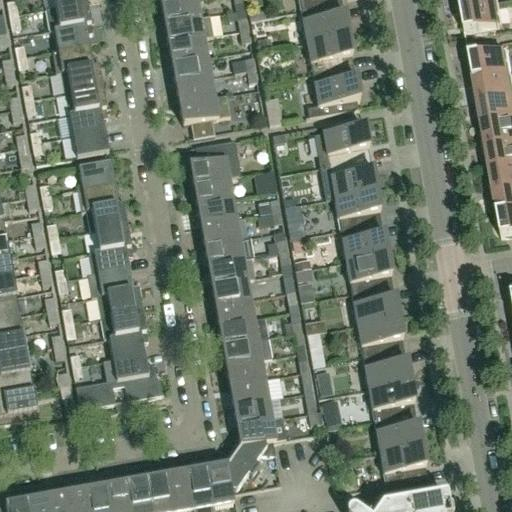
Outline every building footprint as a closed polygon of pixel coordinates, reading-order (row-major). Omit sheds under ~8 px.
[(87,7),(85,0),(52,0),(55,13),(87,7)] [(205,1),(205,0),(159,0),(161,9),(196,3),(205,1)] [(242,7),(240,0),(232,0),(234,8),(242,7)] [(342,9),(340,0),(297,0),(300,16),(342,9)] [(498,7),(497,0),(457,0),(460,14),(498,7)] [(200,23),(196,3),(161,9),(165,29),(200,23)] [(6,7),(9,21),(17,19),(15,5),(6,7)] [(508,12),(507,6),(498,7),(460,14),(465,37),(502,30),(500,14),(508,12)] [(90,28),(87,7),(55,13),(44,14),(47,35),(53,34),(58,33),(58,34),(90,28)] [(348,41),(342,9),(300,16),(306,48),(348,41)] [(263,14),(263,30),(279,30),(279,14),(263,14)] [(20,33),(17,19),(9,21),(11,35),(20,33)] [(209,21),(200,23),(165,29),(168,49),(204,43),(213,41),(209,21)] [(237,25),(239,36),(247,35),(245,23),(237,25)] [(89,51),(87,39),(92,38),(90,28),(58,34),(58,33),(53,34),(57,56),(89,51)] [(249,47),(247,35),(239,36),(241,48),(249,47)] [(354,72),(348,41),(306,48),(312,80),(354,72)] [(207,63),(204,43),(168,49),(172,69),(207,63)] [(14,53),(16,64),(25,62),(23,51),(14,53)] [(98,71),(96,61),(91,62),(89,51),(57,56),(52,57),(56,79),(61,78),(61,77),(98,71)] [(511,77),(507,54),(469,61),(473,84),(511,77)] [(27,73),(25,62),(16,64),(18,75),(27,73)] [(211,83),(207,63),(172,69),(175,89),(211,83)] [(244,65),(246,77),(254,75),(252,63),(244,65)] [(2,65),(4,77),(12,76),(10,64),(2,65)] [(102,92),(98,71),(61,77),(61,78),(65,99),(102,92)] [(359,105),(354,72),(312,80),(318,113),(307,114),(308,123),(358,114),(356,106),(359,105)] [(256,87),(254,75),(246,77),(249,88),(256,87)] [(15,88),(12,76),(4,77),(6,90),(15,88)] [(511,100),(511,84),(511,77),(473,84),(477,106),(511,100)] [(214,103),(211,83),(175,89),(179,109),(214,103)] [(21,91),(24,106),(33,105),(30,90),(21,91)] [(105,113),(102,92),(65,99),(68,120),(105,113)] [(511,123),(511,100),(477,106),(481,129),(511,123)] [(8,103),(11,115),(19,114),(17,102),(8,103)] [(211,125),(218,124),(214,103),(179,109),(183,130),(190,129),(193,144),(214,140),(211,125)] [(35,119),(33,105),(24,106),(27,121),(35,119)] [(104,136),(102,124),(107,123),(105,113),(68,120),(72,141),(104,136)] [(21,126),(19,114),(11,115),(13,128),(21,126)] [(281,121),(268,123),(269,130),(282,128),(281,121)] [(511,146),(511,123),(481,129),(485,151),(511,146)] [(370,165),(364,132),(323,139),(328,172),(370,165)] [(108,157),(104,136),(72,141),(76,163),(108,157)] [(30,138),(32,149),(40,147),(38,137),(30,138)] [(284,146),(282,138),(271,140),(272,148),(284,146)] [(15,141),(17,153),(26,152),(24,139),(15,141)] [(240,182),(234,146),(195,153),(197,168),(190,170),(193,191),(229,184),(240,182)] [(511,169),(511,146),(485,151),(489,174),(511,169)] [(42,158),(40,147),(32,149),(34,160),(42,158)] [(28,164),(26,152),(17,153),(19,165),(28,164)] [(375,197),(370,165),(328,172),(334,204),(375,197)] [(114,189),(110,167),(78,173),(82,194),(82,195),(114,189)] [(511,192),(511,169),(489,174),(493,196),(511,192)] [(274,189),(272,177),(264,178),(266,190),(274,189)] [(232,205),(229,184),(193,191),(197,211),(232,205)] [(24,190),(26,203),(35,201),(33,189),(24,190)] [(123,210),(121,200),(117,200),(114,189),(82,195),(82,194),(76,195),(76,196),(80,218),(86,217),(85,216),(123,210)] [(39,192),(41,203),(50,201),(48,190),(39,192)] [(511,215),(511,192),(493,196),(497,218),(511,215)] [(381,228),(375,197),(334,204),(340,236),(381,228)] [(37,214),(35,201),(26,203),(28,215),(37,214)] [(52,212),(50,201),(41,203),(43,214),(52,212)] [(20,204),(6,205),(7,220),(21,218),(20,204)] [(236,225),(232,205),(197,211),(201,231),(236,225)] [(269,206),(271,218),(279,216),(277,205),(269,206)] [(126,231),(123,210),(85,216),(86,217),(89,238),(95,237),(95,236),(126,231)] [(294,212),(285,214),(288,226),(297,225),(294,212)] [(511,215),(497,218),(501,242),(504,241),(505,242),(507,243),(509,243),(511,244),(511,243),(511,215)] [(279,216),(271,218),(274,230),(281,228),(279,216)] [(244,223),(236,225),(201,231),(204,251),(247,243),(244,223)] [(31,228),(33,241),(42,239),(39,227),(31,228)] [(387,260),(381,228),(340,236),(345,268),(387,260)] [(46,230),(49,245),(57,243),(55,229),(46,230)] [(130,252),(126,231),(95,236),(95,237),(95,240),(98,257),(98,258),(130,252)] [(283,237),(273,239),(274,247),(277,247),(284,245),(283,237)] [(44,251),(42,239),(33,241),(35,253),(44,251)] [(249,242),(247,243),(204,251),(208,271),(251,263),(253,263),(249,242)] [(60,258),(57,243),(49,245),(51,259),(60,258)] [(0,265),(9,264),(6,245),(0,246),(0,265)] [(277,247),(279,258),(287,257),(284,245),(277,247)] [(129,274),(127,263),(132,262),(130,252),(98,258),(98,257),(88,259),(91,280),(92,281),(129,274)] [(289,269),(287,257),(279,258),(281,270),(289,269)] [(392,292),(387,260),(345,268),(351,300),(392,292)] [(67,276),(87,270),(85,261),(64,267),(67,276)] [(254,283),(251,263),(208,271),(211,291),(247,285),(254,283)] [(0,285),(12,283),(9,264),(0,265),(0,285)] [(37,266),(40,278),(48,277),(46,264),(37,266)] [(309,264),(294,266),(295,275),(310,272),(309,264)] [(54,276),(56,287),(65,286),(63,274),(54,276)] [(138,295),(136,285),(131,286),(129,274),(92,281),(91,280),(87,281),(91,304),(96,303),(96,302),(138,295)] [(315,298),(347,296),(345,274),(313,276),(315,298)] [(307,275),(294,277),(296,287),(309,285),(307,275)] [(51,289),(48,277),(40,278),(42,291),(51,289)] [(0,305),(16,302),(12,283),(0,285),(0,305)] [(250,305),(247,285),(211,291),(215,311),(250,305)] [(251,307),(285,306),(284,290),(270,291),(270,285),(251,286),(251,307)] [(284,287),(286,298),(294,297),(292,285),(284,287)] [(67,297),(65,286),(56,287),(58,299),(67,297)] [(398,324),(392,292),(351,300),(357,332),(398,324)] [(142,316),(138,295),(96,302),(96,303),(100,324),(110,322),(110,321),(142,316)] [(296,309),(294,297),(286,298),(288,311),(296,309)] [(0,324),(19,321),(16,302),(0,305),(0,324)] [(44,304),(46,316),(55,314),(53,302),(44,304)] [(254,325),(250,305),(215,311),(218,331),(254,325)] [(57,327),(55,314),(46,316),(49,328),(57,327)] [(73,328),(70,314),(61,315),(64,330),(73,328)] [(114,343),(145,337),(142,316),(110,321),(110,322),(100,324),(104,344),(108,343),(113,342),(114,343)] [(0,344),(23,340),(19,321),(0,324),(0,344)] [(264,323),(254,325),(218,331),(222,351),(267,343),(264,323)] [(404,356),(398,324),(357,332),(363,363),(404,356)] [(291,327),(293,339),(301,337),(299,325),(291,326),(291,327)] [(80,327),(73,328),(76,343),(83,342),(80,327)] [(73,328),(64,330),(67,345),(76,343),(73,328)] [(144,359),(142,348),(147,347),(145,337),(114,343),(113,342),(108,343),(112,365),(144,359)] [(301,337),(293,339),(295,349),(303,348),(301,337)] [(0,363),(26,359),(23,340),(0,344),(0,363)] [(51,341),(53,354),(62,352),(60,340),(51,341)] [(271,363),(267,343),(222,351),(226,371),(261,365),(271,363)] [(64,365),(62,352),(53,354),(55,366),(64,365)] [(410,388),(404,356),(363,363),(368,395),(410,388)] [(0,383),(29,378),(26,359),(0,363),(0,383)] [(155,379),(151,370),(146,371),(144,359),(112,365),(102,367),(105,387),(116,386),(155,379)] [(70,361),(71,372),(80,371),(78,360),(70,361)] [(265,385),(261,365),(226,371),(229,391),(265,385)] [(300,379),(308,377),(306,365),(298,366),(300,379)] [(82,381),(80,371),(71,372),(73,383),(82,381)] [(310,389),(308,377),(300,379),(302,391),(310,389)] [(0,402),(33,397),(29,378),(0,383),(0,402)] [(69,390),(66,378),(58,379),(60,392),(69,390)] [(162,400),(155,379),(116,386),(105,387),(75,393),(79,415),(91,413),(115,409),(112,393),(123,391),(129,406),(162,400)] [(268,405),(265,385),(229,391),(233,411),(268,405)] [(415,420),(410,388),(368,395),(374,427),(415,420)] [(331,392),(318,394),(320,403),(332,400),(331,392)] [(37,396),(37,405),(56,406),(56,397),(37,396)] [(0,430),(38,424),(33,397),(0,402),(0,430)] [(66,427),(75,426),(71,404),(62,405),(66,427)] [(233,411),(236,432),(272,425),(268,405),(233,411)] [(305,407),(308,419),(315,417),(313,406),(305,407)] [(91,413),(79,415),(81,425),(93,422),(91,413)] [(318,430),(315,417),(308,419),(310,431),(318,430)] [(421,452),(415,420),(374,427),(380,459),(421,452)] [(338,429),(337,422),(324,424),(325,431),(338,429)] [(285,444),(281,424),(272,425),(236,432),(240,452),(264,447),(264,448),(272,447),(285,444)] [(272,447),(264,448),(264,447),(240,452),(226,471),(231,496),(235,495),(236,496),(247,480),(250,482),(259,470),(255,468),(261,460),(274,460),(272,447)] [(427,484),(421,452),(380,459),(385,492),(427,484)] [(212,510),(233,507),(231,496),(226,471),(206,475),(212,510)] [(212,511),(212,510),(206,475),(186,479),(192,511),(212,511)] [(192,511),(186,479),(166,482),(171,511),(192,511)] [(171,511),(166,482),(146,486),(150,511),(171,511)] [(150,511),(146,486),(126,489),(129,511),(150,511)] [(129,511),(126,489),(106,493),(109,511),(129,511)] [(109,511),(106,493),(86,497),(88,511),(109,511)] [(88,511),(86,497),(66,500),(67,511),(88,511)] [(67,511),(66,500),(46,504),(47,511),(67,511)] [(447,511),(446,500),(381,511),(380,511),(447,511)]
